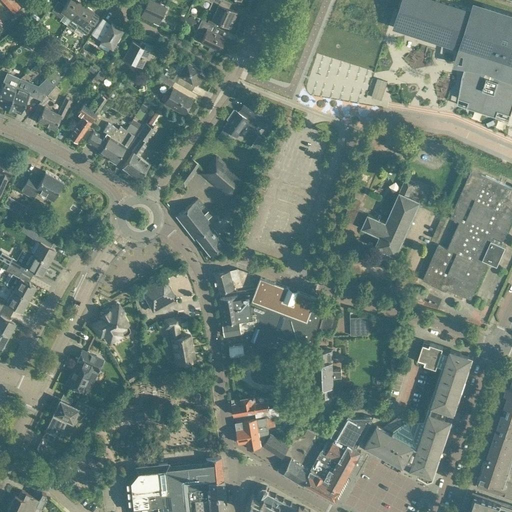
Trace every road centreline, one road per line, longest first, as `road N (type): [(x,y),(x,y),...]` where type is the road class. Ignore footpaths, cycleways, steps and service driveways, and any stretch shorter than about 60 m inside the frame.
road 1 (residential): [(198,270),(239,261),(495,346)]
road 2 (residential): [(151,203),(226,86),(266,0)]
road 3 (residential): [(231,473),(198,270)]
road 4 (residential): [(439,511),(495,346)]
road 5 (residential): [(9,378),(77,262),(96,272)]
road 6 (tertiary): [(129,200),(81,164),(0,124)]
road 7 (tertiary): [(40,391),(96,272)]
